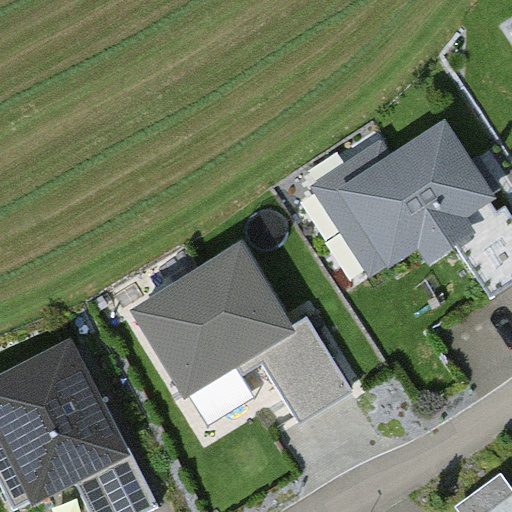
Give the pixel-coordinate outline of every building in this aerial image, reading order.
[(442,129),(334,200),(386,279),(494,207),(442,129)] [(452,249),(488,304),(511,287),(511,222),(506,214),(452,249)] [(238,256),(141,314),(190,394),(256,354),(299,424),(351,393),(307,321),(285,334),(238,256)] [(121,455),(68,352),(0,387),(0,481),(15,511),(74,482),(89,511),(157,511),(160,511),(130,450),(121,455)] [(511,511),(511,508),(496,485),(456,511),(511,511)]
